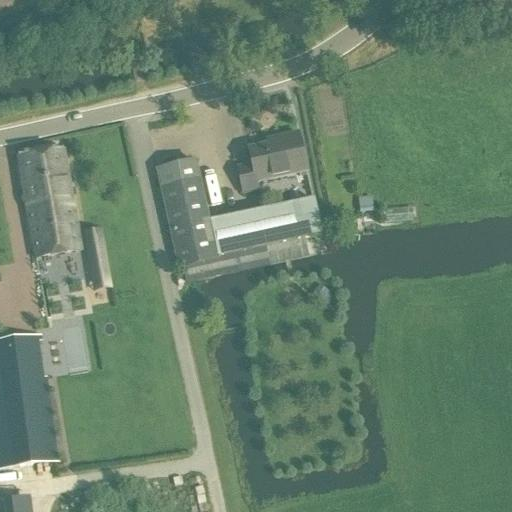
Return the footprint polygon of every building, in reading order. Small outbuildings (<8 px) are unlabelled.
[(257,185),(307,173),(298,135),(279,139),(280,144),(249,151),(252,167),(238,170),(243,196),(258,192),(257,185)] [(37,261),(81,252),(64,150),(19,158),(37,261)] [(159,171),(180,269),(183,268),(186,284),(193,283),(269,266),(269,261),(305,252),(303,240),(316,237),(308,202),(209,224),(196,163),(159,171)] [(386,208),(386,222),(416,222),(416,207),(386,208)] [(111,278),(102,230),(82,234),(91,282),(111,278)] [(0,471),(57,463),(39,339),(0,344),(0,471)] [(0,511),(25,511),(24,501),(0,503),(0,511)]
